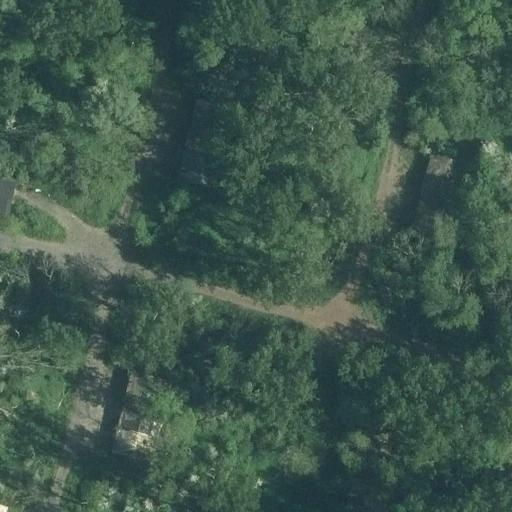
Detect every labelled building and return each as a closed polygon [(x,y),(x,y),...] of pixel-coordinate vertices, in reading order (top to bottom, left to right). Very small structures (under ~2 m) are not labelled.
[(368,42),(370,33),(346,27),(342,47),(365,53),(368,42)] [(177,183),(216,192),(236,113),(197,103),(194,114),(189,134),(184,154),(180,173),(177,183)] [(82,133),(63,157),(84,174),(87,170),(83,166),(95,150),(100,154),(103,150),(82,133)] [(411,240),(450,249),(469,170),(430,161),(427,171),(422,192),(418,212),(413,231),(411,240)] [(23,178),(20,188),(33,192),(36,182),(23,178)] [(0,221),(5,223),(14,184),(0,180),(0,221)] [(498,219),(492,217),(494,210),(481,208),(477,226),(490,229),(491,222),(497,223),(498,219)] [(112,456),(151,465),(169,385),(130,376),(128,387),(123,407),(119,427),(114,446),(112,456)] [(345,511),(386,511),(403,442),(364,433),(362,443),(357,464),(352,484),(348,503),(345,511)]
